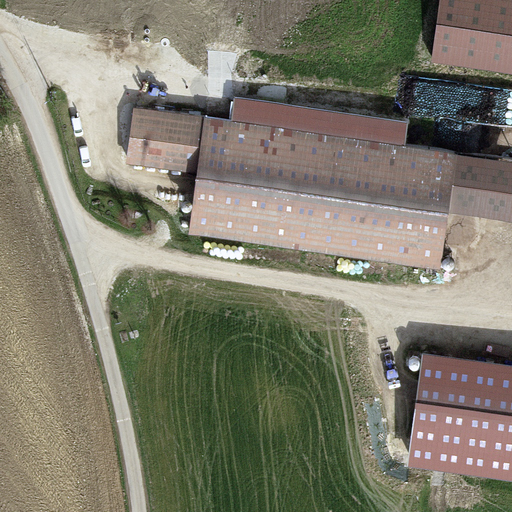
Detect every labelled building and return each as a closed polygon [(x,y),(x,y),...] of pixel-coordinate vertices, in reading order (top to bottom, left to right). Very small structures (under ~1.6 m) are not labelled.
[(511,0),(440,0),(432,58),(511,70),(511,0)] [(136,104),(127,159),(199,168),(237,173),(445,202),(453,149),(136,104)] [(511,157),(453,149),(445,202),(508,210),(511,184),(511,157)] [(237,173),(199,168),(188,231),(438,262),(445,207),(445,202),(237,173)] [(445,202),(445,207),(508,215),(508,210),(445,202)] [(511,366),(424,354),(409,458),(511,471),(511,366)]
